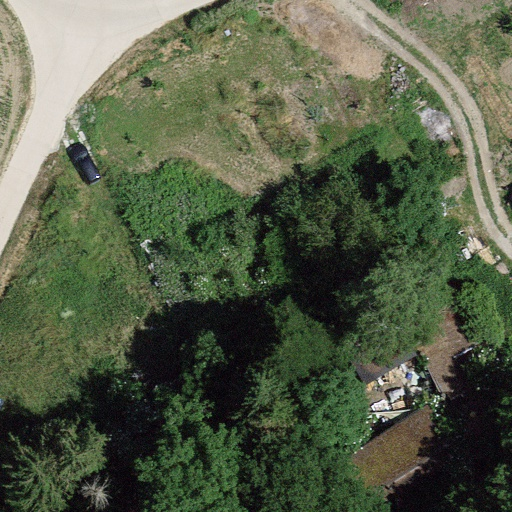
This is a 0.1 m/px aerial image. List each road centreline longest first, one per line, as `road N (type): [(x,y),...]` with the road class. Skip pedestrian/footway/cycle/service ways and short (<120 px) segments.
road 1 (track): [(346,0),(453,94),(487,199),(511,240)]
road 2 (track): [(0,220),(82,34)]
road 3 (track): [(40,0),(82,34),(174,0)]
